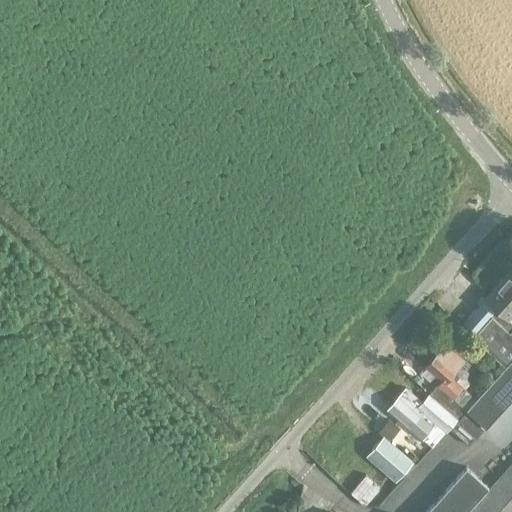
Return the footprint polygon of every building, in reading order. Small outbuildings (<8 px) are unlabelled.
[(511,269),(490,294),(501,304),(496,309),(508,319),(511,315),(511,269)] [(511,329),(509,333),(491,316),(493,314),(504,324),(508,319),(496,309),(501,304),(490,294),(463,323),(475,334),(473,337),(505,366),(465,410),(464,411),(457,419),(456,420),(451,425),(469,442),(483,427),(485,428),(511,398),(511,329)] [(457,419),(464,411),(452,400),(463,388),(451,378),(465,362),(445,344),(425,366),(441,381),(429,394),(457,419)] [(421,438),(432,426),(435,423),(445,432),(456,420),(428,395),(417,407),(422,411),(419,414),(412,408),(420,400),(406,388),(388,409),(421,438)] [(411,459),(384,435),(366,453),(393,478),(411,459)] [(511,511),(511,465),(469,511),(511,511)] [(465,511),(488,488),(465,467),(425,511),(465,511)]
